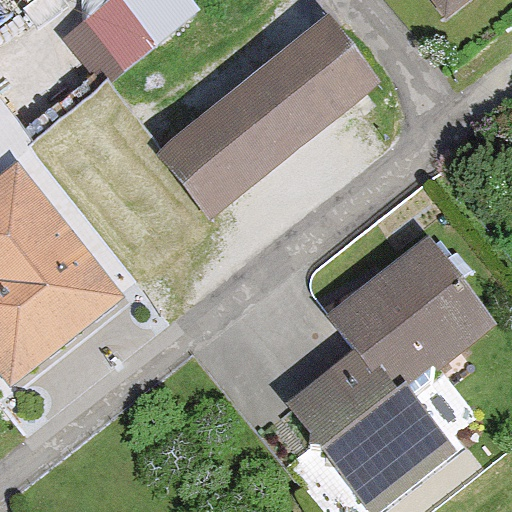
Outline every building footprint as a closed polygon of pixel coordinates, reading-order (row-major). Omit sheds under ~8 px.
[(426,0),(450,29),(485,0),(426,0)] [(160,158),(214,226),(382,92),(328,24),(160,158)] [(98,272),(117,257),(0,110),(0,183),(16,170),(98,272)] [(16,170),(0,183),(0,382),(11,396),(125,306),(98,272),(16,170)] [(491,330),(424,248),(326,327),(357,366),(290,419),(365,511),(382,511),(450,457),(403,400),(491,330)]
